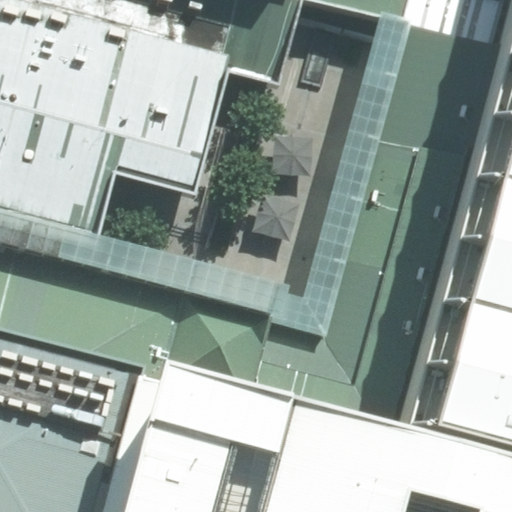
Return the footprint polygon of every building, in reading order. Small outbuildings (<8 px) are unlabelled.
[(0,233),(0,357),(130,391),(260,425),(358,450),(477,0),(256,0),(245,42),(228,38),(219,70),(274,83),(296,0),(303,0),(377,16),(303,294),(95,239),(90,257),(0,233)] [(228,38),(83,0),(0,0),(0,233),(90,257),(95,239),(111,178),(185,197),(219,70),(228,38)] [(83,0),(245,42),(256,0),(83,0)] [(511,0),(508,0),(386,467),(511,497),(511,0)] [(0,511),(97,511),(98,509),(130,391),(0,357),(0,511)] [(511,511),(511,497),(386,467),(356,460),(358,450),(260,425),(130,391),(98,509),(97,511),(511,511)]
